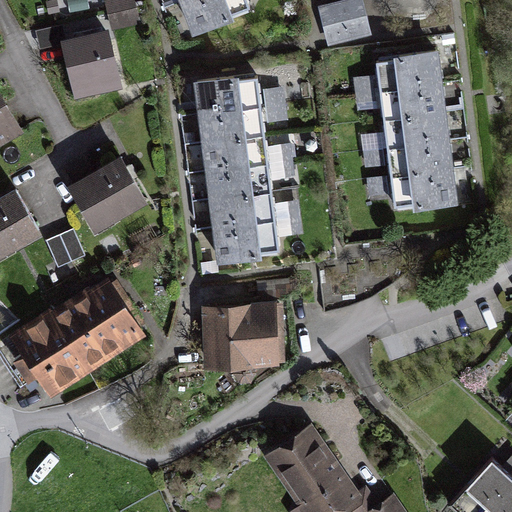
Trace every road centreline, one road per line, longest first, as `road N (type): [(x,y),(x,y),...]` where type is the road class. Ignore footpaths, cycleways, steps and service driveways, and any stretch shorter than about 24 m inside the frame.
road 1 (residential): [(0,425),(62,418),(149,453),(180,447),(353,334),(483,287),(510,269)]
road 2 (residential): [(0,8),(66,137)]
